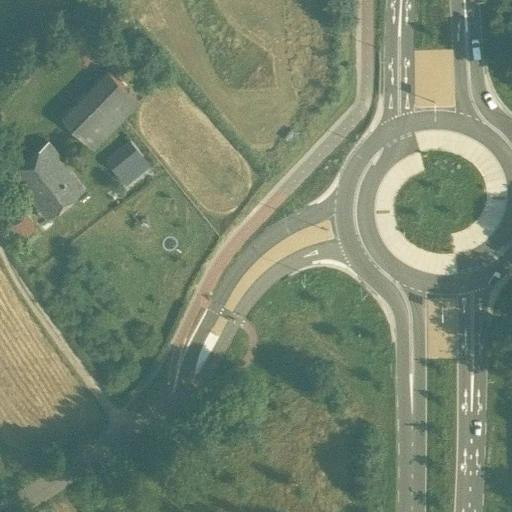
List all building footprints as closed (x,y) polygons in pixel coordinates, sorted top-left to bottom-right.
[(0,94),(6,101),(30,74),(19,63),(0,82),(0,94)] [(139,97),(107,65),(59,113),(91,145),(139,97)] [(10,170),(47,217),(84,188),(48,141),(10,170)] [(119,173),(139,155),(129,142),(107,159),(119,173)] [(24,241),(39,228),(27,213),(11,227),(24,241)]
